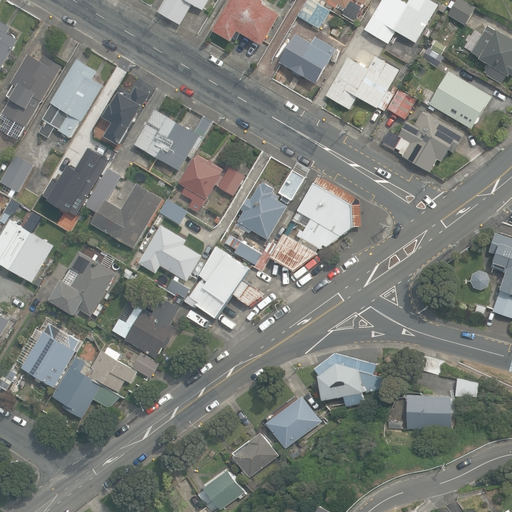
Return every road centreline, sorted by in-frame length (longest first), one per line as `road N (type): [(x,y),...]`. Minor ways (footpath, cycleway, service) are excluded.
road 1 (residential): [(73,0),(453,222)]
road 2 (tertiary): [(86,474),(290,332)]
road 3 (residential): [(367,511),(409,488),(511,452)]
road 4 (tertiary): [(434,334),(290,332)]
